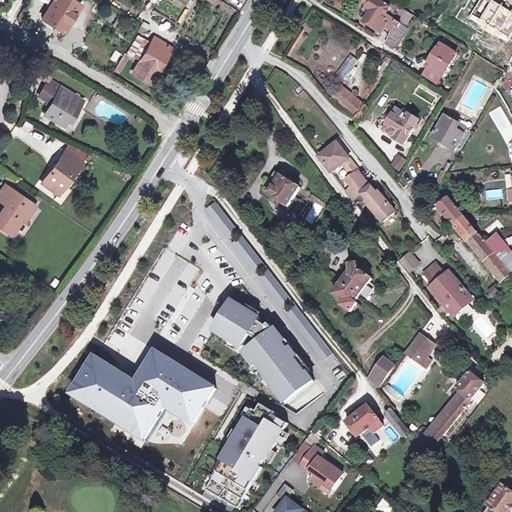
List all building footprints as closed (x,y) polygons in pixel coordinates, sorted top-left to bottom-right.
[(53,0),(41,19),(62,32),(80,5),(72,0),(53,0)] [(396,52),(418,17),(390,0),(389,0),(386,6),(375,0),(374,0),(365,14),(368,16),(364,23),(382,34),(391,20),(399,25),(393,33),(395,35),(387,46),(396,52)] [(139,29),(145,33),(149,28),(142,24),(139,29)] [(153,43),(141,35),(129,53),(141,61),(134,72),(152,84),(175,49),(160,39),(156,45),(153,43)] [(441,45),(435,56),(451,65),(458,55),(441,45)] [(106,58),(113,60),(117,51),(110,49),(106,58)] [(120,70),(129,55),(125,53),(116,68),(120,70)] [(358,59),(350,53),(336,73),(344,79),(358,59)] [(451,65),(435,56),(428,68),(444,78),(451,65)] [(438,85),(444,78),(428,68),(423,76),(438,85)] [(85,98),(50,77),(40,93),(49,99),(52,101),(50,104),(45,112),(64,125),(68,119),(77,106),(79,108),(85,98)] [(364,101),(337,79),(326,92),(354,114),(364,101)] [(77,106),(68,119),(71,121),(79,108),(77,106)] [(403,145),(419,120),(409,113),(408,116),(397,109),(394,113),(391,112),(384,123),(387,125),(384,130),(394,137),(393,139),(403,145)] [(465,129),(466,128),(461,125),(458,123),(459,120),(453,117),(451,120),(444,116),(431,138),(453,150),(454,147),(465,129)] [(28,132),(31,124),(21,120),(18,128),(28,132)] [(470,132),(465,129),(454,147),(460,150),(470,132)] [(339,143),(320,157),(332,173),(344,164),(351,159),(339,143)] [(61,189),(82,161),(66,149),(43,181),(51,187),(54,183),(61,189)] [(405,160),(398,156),(392,166),(399,170),(405,160)] [(360,171),(351,159),(344,164),(353,176),(359,171),(360,171)] [(447,172),(441,169),(438,174),(443,180),(447,172)] [(298,203),(306,190),(274,171),(263,191),(294,210),(293,212),(304,219),(312,207),(302,201),(300,204),(298,203)] [(364,178),(359,171),(353,176),(347,180),(353,187),(364,178)] [(435,180),(437,182),(440,186),(443,180),(438,174),(435,180)] [(347,192),(354,201),(361,195),(367,202),(365,203),(381,224),(394,214),(377,193),(376,195),(370,188),(369,189),(363,181),(365,179),(364,178),(353,187),(347,192)] [(26,219),(37,204),(8,183),(0,193),(0,197),(8,203),(0,214),(0,218),(4,222),(2,225),(13,233),(24,218),(26,219)] [(51,187),(59,192),(61,189),(54,183),(51,187)] [(442,198),(444,200),(437,206),(448,218),(447,220),(452,225),(452,224),(463,214),(461,211),(447,194),(442,198)] [(218,201),(208,209),(232,238),(241,231),(218,201)] [(485,240),(463,214),(452,224),(462,235),(463,235),(500,279),(510,271),(499,258),(485,240)] [(175,225),(165,248),(176,253),(187,230),(175,225)] [(496,231),(485,240),(499,258),(510,249),(496,231)] [(245,236),(235,243),(258,273),(268,265),(245,236)] [(511,251),(510,249),(499,258),(510,271),(511,269),(511,251)] [(306,255),(297,250),(293,257),(302,261),(306,255)] [(386,258),(379,253),(375,259),(381,264),(386,258)] [(402,261),(412,275),(422,266),(411,253),(402,261)] [(185,261),(148,325),(176,341),(204,293),(187,284),(197,267),(185,261)] [(346,279),(343,282),(361,295),(374,278),(357,264),(349,275),(344,271),(341,276),(346,279)] [(447,275),(438,264),(426,273),(435,284),(439,289),(435,292),(446,305),(449,301),(456,309),(459,313),(470,304),(469,301),(473,298),(455,276),(451,279),(447,275)] [(271,269),(261,277),(284,307),(294,299),(271,269)] [(195,271),(189,284),(193,286),(199,273),(195,271)] [(361,295),(343,282),(335,294),(346,302),(344,305),(354,311),(359,304),(360,302),(358,300),(361,295)] [(134,338),(125,333),(152,289),(152,283),(142,283),(120,318),(120,337),(115,334),(115,320),(102,340),(102,353),(110,357),(110,352),(105,349),(115,349),(115,339),(121,339),(115,348),(124,353),(129,353),(129,346),(134,338)] [(492,285),(487,292),(494,298),(499,290),(492,285)] [(309,374),(297,358),(300,356),(293,348),(290,350),(285,343),(288,341),(278,328),(277,330),(272,324),(269,326),(261,321),(263,318),(235,301),(217,330),(244,348),(248,342),(256,347),(247,352),(257,365),(260,363),(272,377),(270,379),(282,395),(288,403),(316,381),(310,373),(309,374)] [(456,309),(449,301),(446,305),(452,312),(456,309)] [(298,305),(289,313),(325,360),(335,353),(298,305)] [(428,340),(420,335),(412,347),(423,354),(424,353),(430,356),(436,346),(428,340)] [(423,354),(412,347),(407,354),(427,368),(432,361),(428,358),(430,356),(424,353),(423,354)] [(99,357),(76,394),(148,440),(169,407),(197,424),(219,389),(160,350),(140,382),(99,357)] [(373,380),(381,390),(397,368),(388,360),(373,380)] [(462,390),(424,444),(432,454),(443,440),(449,444),(468,418),(462,413),(467,407),(485,381),(481,378),(471,371),(458,388),(462,390)] [(262,407),(259,411),(256,408),(208,489),(238,505),(240,506),(264,467),(262,466),(265,460),(268,461),(290,423),(276,415),(278,412),(264,403),(262,407)] [(350,423),(360,435),(362,434),(364,436),(365,435),(374,428),(377,433),(378,434),(388,426),(383,419),(372,405),(350,423)] [(473,411),(467,407),(462,413),(468,418),(473,411)] [(406,436),(413,430),(395,408),(389,414),(406,436)] [(377,433),(374,428),(365,435),(369,440),(377,433)] [(296,461),(304,466),(316,450),(308,444),(296,461)] [(318,476),(314,481),(324,488),(326,484),(335,491),(336,489),(346,475),(323,458),(326,453),(318,447),(316,450),(304,466),(303,467),(312,473),(313,472),(318,476)] [(511,511),(511,474),(487,511),(511,511)] [(308,511),(292,500),(297,491),(289,485),(280,497),(289,503),(281,511),(308,511)] [(383,498),(374,509),(378,511),(391,511),(394,508),(383,498)]
